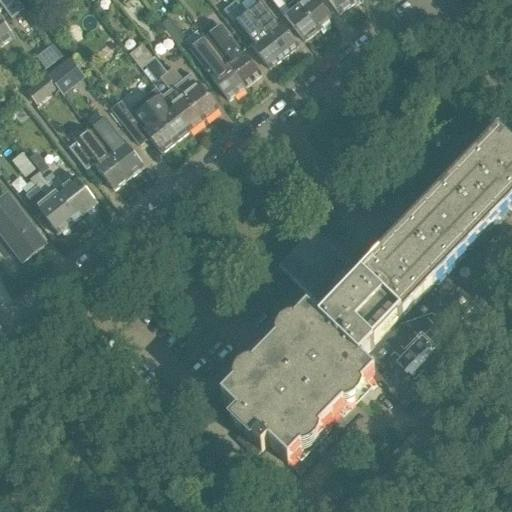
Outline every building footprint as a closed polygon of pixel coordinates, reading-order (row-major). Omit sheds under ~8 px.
[(16,0),(7,0),(2,5),(13,19),(24,11),(16,0)] [(276,0),(273,2),(272,3),(305,45),(318,35),(291,0),(276,0)] [(312,0),(308,3),(305,0),(291,0),(318,35),(333,23),(314,0),(312,0)] [(326,0),(340,19),(353,9),(346,0),(326,0)] [(363,0),(346,0),(353,9),(363,0)] [(236,3),(223,13),(234,27),(233,27),(249,47),(248,47),(268,73),(283,62),(247,16),(246,14),(245,15),(236,3)] [(277,27),(260,5),(247,16),(283,62),(298,50),(279,26),(277,27)] [(178,47),(187,40),(171,20),(162,27),(178,47)] [(0,51),(13,42),(15,41),(0,21),(0,51)] [(240,54),(221,28),(204,41),(245,92),(261,80),(240,54)] [(229,105),(245,92),(204,41),(189,53),(209,79),(229,105)] [(142,47),(130,57),(142,72),(146,69),(157,84),(168,76),(155,59),(153,61),(142,47)] [(63,100),(84,82),(69,64),(48,81),(63,100)] [(168,76),(157,84),(168,97),(163,101),(169,109),(190,135),(204,124),(217,113),(189,78),(184,82),(176,73),(175,71),(168,76)] [(123,106),(111,115),(135,145),(145,137),(162,158),(176,146),(190,135),(169,109),(163,101),(156,91),(129,112),(123,105),(123,106)] [(96,141),(101,148),(130,184),(144,173),(107,124),(92,136),(96,141)] [(511,150),(498,137),(484,152),(481,150),(477,159),(474,162),(471,161),(466,171),(463,173),(460,172),(455,182),(453,185),(450,183),(445,192),(442,196),(440,195),(434,204),(431,207),(429,206),(424,215),(421,218),(419,217),(413,226),(410,229),(408,228),(403,237),(400,240),(398,239),(392,248),(389,251),(387,250),(382,259),(379,262),(377,261),(371,270),(369,272),(366,271),(360,282),(355,277),(316,240),(282,275),(317,310),(311,316),(310,317),(309,316),(308,315),(294,330),(298,333),(290,341),(287,337),(285,339),(288,343),(281,351),(277,347),(262,363),(252,373),(256,376),(248,385),(244,381),(243,383),(246,387),(239,395),(235,391),(221,405),(239,422),(231,430),(235,434),(236,434),(242,441),(242,443),(242,450),(245,453),(256,464),(257,462),(262,458),(266,454),(268,451),(271,454),(283,465),(293,475),(301,482),(373,408),(377,404),(376,403),(370,397),(373,394),(381,386),(386,391),(391,396),(390,396),(390,397),(398,405),(405,412),(406,414),(414,406),(422,398),(420,396),(436,379),(438,381),(450,368),(445,363),(444,341),(465,319),(469,316),(476,308),(460,292),(458,293),(456,291),(444,280),(460,263),(511,209),(511,150)] [(130,184),(101,148),(101,149),(92,138),(78,149),(69,138),(62,144),(77,163),(84,157),(115,196),(130,184)] [(74,180),(63,189),(49,172),(40,179),(77,226),(98,210),(74,180)] [(27,198),(37,212),(36,213),(58,241),(77,226),(40,179),(40,178),(31,185),(36,191),(27,198)] [(23,264),(43,248),(7,201),(0,206),(0,233),(1,234),(0,234),(0,249),(7,258),(14,252),(23,264)] [(443,426),(433,417),(342,511),(377,511),(456,430),(452,434),(444,426),(443,426)] [(452,434),(456,430),(459,426),(451,419),(444,426),(452,434)]
